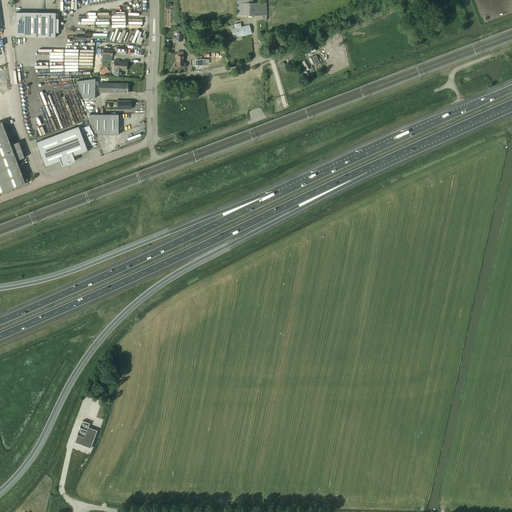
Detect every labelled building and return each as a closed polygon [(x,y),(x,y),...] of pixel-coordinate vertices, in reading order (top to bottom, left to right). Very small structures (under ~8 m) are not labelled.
[(267,3),(253,3),(252,0),(236,0),(236,16),(261,16),(261,20),(267,19),(267,16),(267,3)] [(16,13),(15,37),(55,38),(55,13),(16,13)] [(241,28),(240,23),(235,25),(236,28),(232,29),(234,37),(242,35),(242,36),(251,34),(249,26),(241,28)] [(479,40),(488,62),(489,61),(491,60),(483,39),(482,35),(480,36),(478,37),(479,40)] [(316,55),(312,58),(316,66),(320,64),(316,55)] [(304,59),(300,62),(304,68),(300,70),(302,74),(309,70),(304,59)] [(122,70),(126,71),(127,62),(115,61),(114,70),(115,70),(114,75),(122,76),(122,70)] [(75,80),(82,99),(93,99),(93,78),(75,80)] [(497,83),(495,84),(511,122),(511,111),(500,84),(499,82),(497,83)] [(100,83),(99,92),(127,93),(127,84),(100,83)] [(117,101),(117,110),(131,109),(131,101),(117,101)] [(118,115),(88,115),(97,135),(118,135),(118,115)] [(11,145),(8,139),(6,133),(2,122),(0,122),(0,157),(13,153),(11,145)] [(45,167),(60,161),(62,166),(74,161),(72,157),(88,151),(78,126),(36,142),(45,167)] [(12,144),(11,145),(13,153),(21,150),(18,142),(12,144)] [(21,150),(13,153),(16,161),(18,160),(24,158),(21,150)] [(0,193),(25,184),(16,161),(13,153),(0,157),(0,193)] [(96,418),(99,404),(88,402),(87,407),(92,408),(90,417),(96,418)] [(77,435),(75,442),(76,443),(90,448),(97,431),(88,427),(87,431),(84,438),(77,435)] [(70,477),(65,491),(71,493),(76,479),(70,477)]
